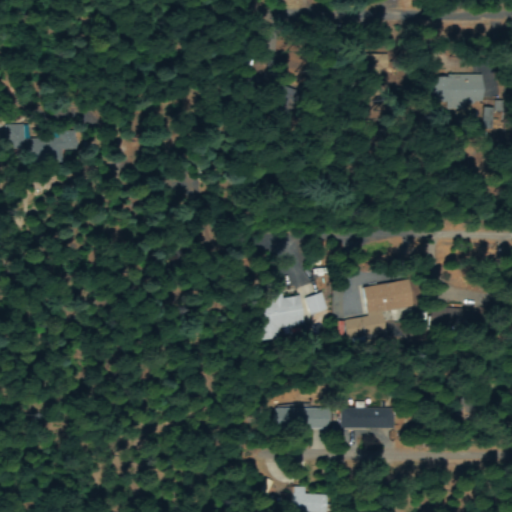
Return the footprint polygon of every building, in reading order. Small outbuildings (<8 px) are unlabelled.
[(18,148),(24,168),(57,159),(51,139),(18,148)] [(308,317),(325,311),(319,294),(302,300),(308,317)] [(256,342),(277,340),(275,331),(300,328),(297,298),(278,300),(277,296),(267,297),(267,303),(251,305),(256,342)] [(338,409),(338,430),(390,430),(390,409),(338,409)] [(272,411),(272,431),(324,430),(324,410),(272,411)]
